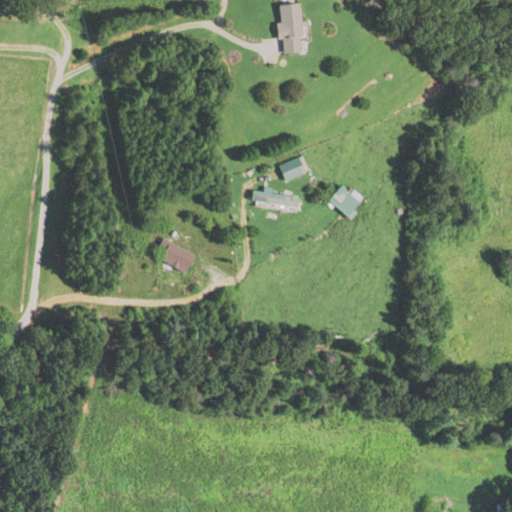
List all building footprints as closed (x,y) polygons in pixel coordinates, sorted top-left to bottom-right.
[(293,5),(271,7),(275,57),(298,56),(293,5)] [(281,182),(304,173),(298,157),(275,167),(281,182)] [(343,218),(357,204),(339,187),(325,201),(343,218)] [(295,196),(248,190),(246,209),(293,215),(295,196)] [(192,256),(160,240),(157,246),(161,249),(155,261),(182,275),(192,256)]
